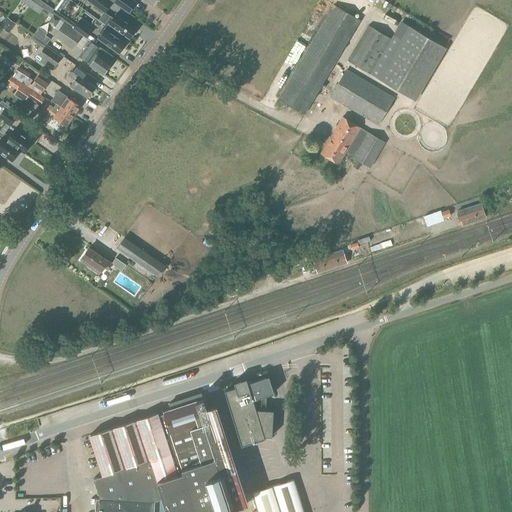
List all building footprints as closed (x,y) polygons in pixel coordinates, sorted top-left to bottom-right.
[(85,0),(104,13),(111,4),(105,0),(85,0)] [(115,0),(128,9),(134,0),(115,0)] [(305,115),(361,20),(334,4),(278,99),(305,115)] [(146,20),(150,12),(143,9),(139,16),(146,20)] [(136,29),(115,15),(112,19),(110,18),(105,25),(103,24),(125,40),(127,38),(129,39),(130,37),(131,38),(136,32),(134,31),(136,29)] [(8,17),(1,27),(9,33),(17,23),(8,17)] [(83,36),(64,23),(57,33),(75,47),(83,36)] [(73,29),(83,36),(86,38),(91,32),(78,23),(73,29)] [(102,25),(104,26),(99,33),(101,35),(98,39),(118,54),(125,44),(123,43),(125,40),(103,24),(102,25)] [(371,74),(392,39),(368,24),(347,60),(371,74)] [(414,100),(424,83),(445,48),(410,28),(380,79),(414,100)] [(99,47),(90,41),(80,56),(88,62),(89,62),(91,63),(90,65),(103,75),(112,62),(98,53),(97,55),(95,53),(99,47)] [(55,66),(61,57),(46,46),(40,55),(55,66)] [(87,98),(95,87),(84,79),(87,74),(76,66),(69,76),(75,80),(71,86),(87,98)] [(378,125),(395,97),(347,68),(330,97),(378,125)] [(24,74),(20,81),(22,82),(25,84),(29,77),(24,74)] [(42,92),(48,83),(38,76),(32,84),(42,92)] [(45,98),(33,89),(25,84),(22,82),(13,94),(24,102),(28,97),(40,106),(45,98)] [(61,107),(60,108),(73,117),(81,107),(58,91),(51,101),(61,107)] [(73,117),(60,108),(57,111),(50,106),(46,112),(66,127),(73,117)] [(0,116),(11,124),(16,118),(4,110),(0,115),(0,116)] [(368,132),(360,127),(343,117),(321,153),(339,163),(346,152),(354,157),(353,158),(357,160),(353,167),(359,170),(363,163),(370,168),(386,142),(368,132)] [(2,137),(24,153),(32,141),(14,129),(7,140),(2,137)] [(24,153),(2,137),(0,139),(0,152),(12,161),(20,150),(24,153)] [(458,216),(461,225),(485,217),(481,203),(457,211),(458,216)] [(443,219),(451,216),(449,209),(441,212),(443,219)] [(440,218),(423,223),(426,233),(443,228),(440,218)] [(158,277),(166,265),(125,236),(117,248),(158,277)] [(351,250),(359,247),(356,240),(349,242),(351,250)] [(112,263),(109,260),(108,261),(89,247),(82,257),(80,261),(99,274),(102,271),(101,271),(104,267),(108,270),(112,264),(122,271),(126,265),(116,257),(112,263)] [(368,252),(369,258),(391,253),(390,247),(368,252)] [(303,249),(295,252),(296,256),(283,261),(286,269),(299,264),(300,265),(308,262),(303,249)] [(344,253),(329,258),(327,253),(319,256),(321,261),(314,263),(317,273),(347,262),(344,253)] [(299,280),(306,278),(304,270),(297,272),(299,280)] [(230,296),(246,291),(243,282),(227,288),(230,296)] [(273,390),(269,375),(247,382),(246,380),(235,383),(236,386),(224,389),(245,457),(269,449),(264,435),(272,435),(273,409),(256,408),(253,399),(274,393),(273,390)] [(167,386),(169,391),(180,388),(178,383),(167,386)] [(138,400),(147,397),(145,391),(136,393),(138,400)] [(154,511),(234,511),(233,508),(240,506),(237,496),(246,493),(217,405),(206,408),(203,398),(195,401),(194,396),(170,404),(172,408),(163,411),(164,413),(159,415),(158,413),(89,436),(102,475),(93,478),(100,499),(109,499),(109,497),(114,497),(120,497),(120,498),(131,498),(136,498),(136,499),(142,499),(142,501),(155,502),(154,511)] [(274,489),(280,511),(303,511),(298,496),(292,479),(286,481),(272,485),(274,489)] [(253,491),(259,511),(280,511),(274,489),(272,485),(253,491)] [(154,511),(155,502),(142,501),(142,499),(136,499),(136,498),(131,498),(120,498),(120,497),(114,497),(109,497),(109,499),(100,499),(96,499),(95,511),(154,511)]
